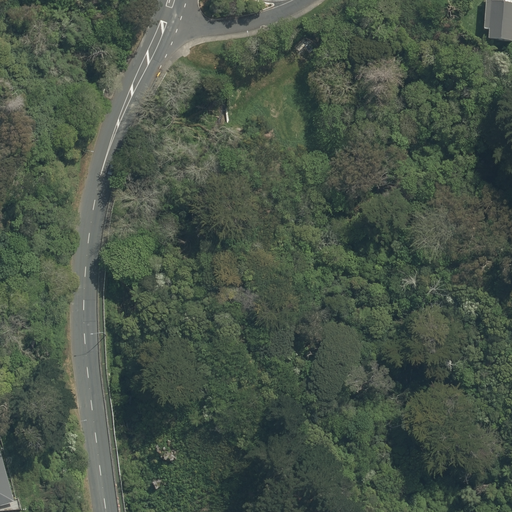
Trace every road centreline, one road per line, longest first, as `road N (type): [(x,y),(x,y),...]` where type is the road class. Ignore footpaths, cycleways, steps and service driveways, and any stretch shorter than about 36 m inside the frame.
road 1 (secondary): [(107,511),(87,252),(113,135),(166,14)]
road 2 (residential): [(298,0),(238,26),(166,14)]
